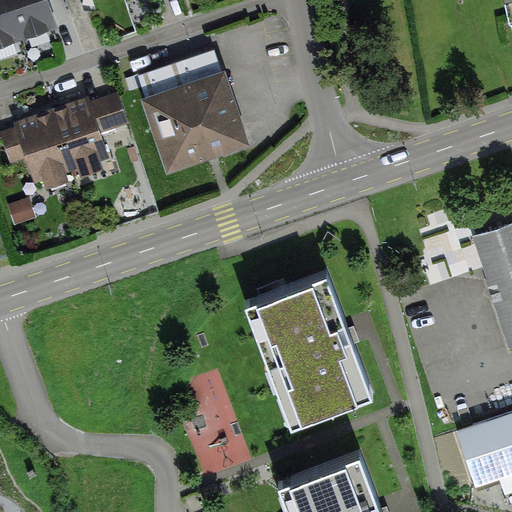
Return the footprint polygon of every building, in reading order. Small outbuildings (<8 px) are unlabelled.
[(44,0),(0,0),(0,42),(53,25),(44,0)] [(250,140),(226,66),(143,93),(167,167),(213,152),(250,140)] [(108,96),(97,100),(108,128),(129,120),(118,92),(108,96)] [(90,98),(53,111),(73,170),(110,155),(90,98)] [(73,170),(53,111),(16,123),(17,126),(28,156),(36,182),(73,170)] [(17,126),(2,131),(13,161),(28,156),(17,126)] [(27,198),(11,203),(17,222),(34,216),(27,198)] [(511,222),(479,233),(511,334),(511,222)] [(372,392),(327,271),(246,301),(292,422),(372,392)] [(511,413),(456,433),(473,484),(501,474),(507,492),(511,490),(511,413)] [(310,511),(388,511),(363,442),(294,467),(310,511)]
